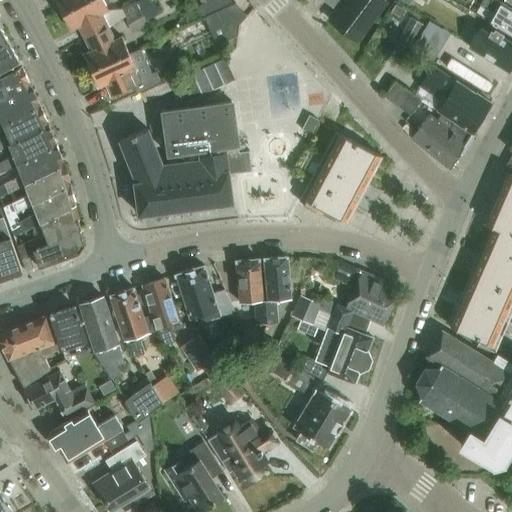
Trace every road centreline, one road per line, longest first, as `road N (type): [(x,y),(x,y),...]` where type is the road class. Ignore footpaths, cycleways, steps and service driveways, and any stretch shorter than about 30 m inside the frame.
road 1 (residential): [(115,261),(183,245),(304,238),(350,244),(427,274)]
road 2 (unclassified): [(115,261),(51,70),(13,0)]
road 3 (residential): [(458,206),(270,0)]
road 4 (residential): [(427,274),(369,449)]
road 5 (unclassified): [(71,511),(0,410)]
road 6 (residential): [(0,305),(115,261)]
